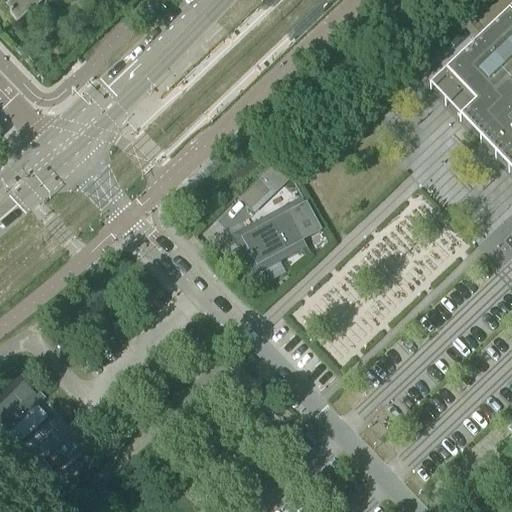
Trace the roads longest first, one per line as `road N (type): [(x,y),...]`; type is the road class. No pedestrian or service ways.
road 1 (unclassified): [(414,511),(59,148)]
road 2 (track): [(249,337),(98,478),(94,511)]
road 3 (secondary): [(59,148),(217,0)]
